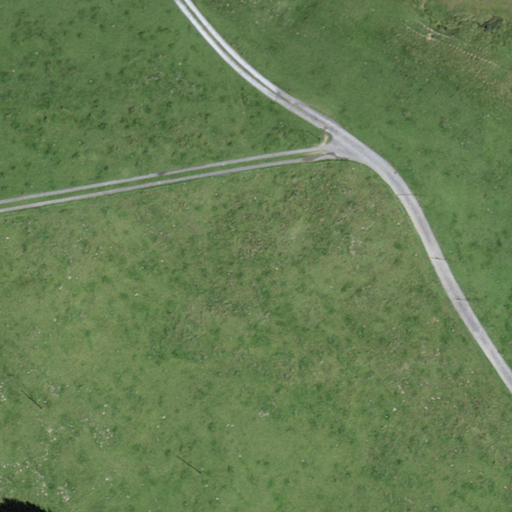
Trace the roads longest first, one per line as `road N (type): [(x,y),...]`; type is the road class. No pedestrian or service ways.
road 1 (track): [(180,0),(250,75),(396,180),(459,303),(511,382)]
road 2 (track): [(0,206),(299,155),(371,157)]
